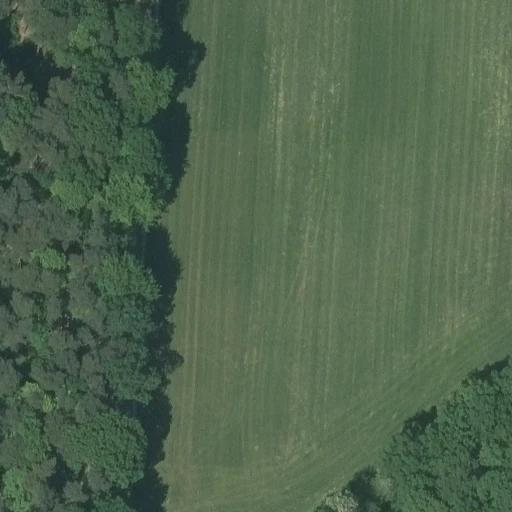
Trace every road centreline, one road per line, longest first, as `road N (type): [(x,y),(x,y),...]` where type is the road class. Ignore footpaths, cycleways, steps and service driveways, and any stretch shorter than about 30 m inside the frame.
road 1 (track): [(149,0),(114,511)]
road 2 (tertiary): [(397,511),(511,430)]
